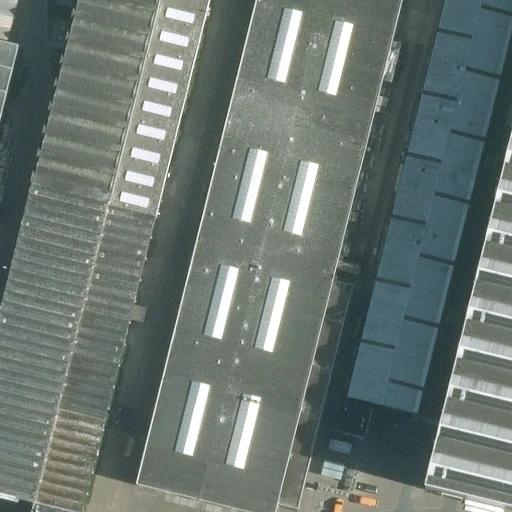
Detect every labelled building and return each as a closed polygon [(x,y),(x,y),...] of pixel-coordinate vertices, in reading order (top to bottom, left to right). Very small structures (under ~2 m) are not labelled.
[(82,511),(207,0),(74,0),(0,301),(0,496),(31,504),(28,511),(82,511)] [(295,508),(349,286),(330,282),(399,0),(255,0),(137,485),(246,511),(270,511),(273,503),(295,508)] [(414,415),(511,12),(511,0),(444,0),(347,398),(414,415)] [(0,161),(4,146),(0,145),(0,114),(17,47),(0,42),(0,161)] [(511,127),(424,490),(511,511),(511,127)]
